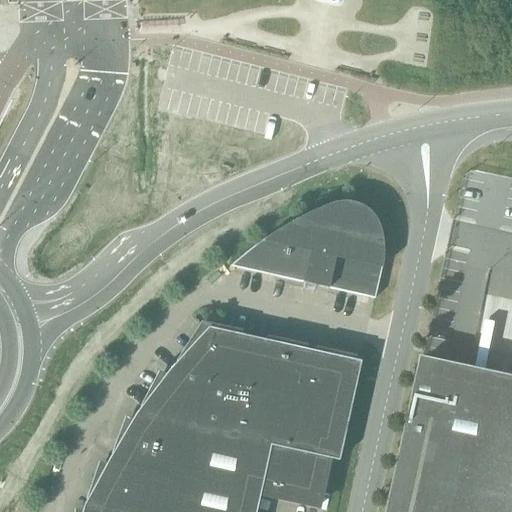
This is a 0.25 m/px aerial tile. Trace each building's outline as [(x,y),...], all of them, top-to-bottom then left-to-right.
[(229,267),(260,273),(267,275),(275,277),(301,283),(303,284),(303,283),(314,286),(325,288),(325,289),(327,289),(331,289),(353,294),(361,296),(369,298),(374,299),(381,267),(382,259),(382,256),(382,251),(382,245),(382,243),(381,238),(380,231),(379,228),(378,224),(377,223),(375,220),(373,217),(371,214),(368,212),(366,209),(363,207),(358,205),(354,203),(349,202),(345,201),(340,201),(336,202),(330,204),(321,207),(310,212),(306,214),(299,217),(287,224),(278,229),(270,234),(266,237),(254,246),(242,255),(229,267)] [(263,340),(239,335),(240,330),(203,322),(182,349),(175,362),(167,371),(252,390),(263,340)] [(252,390),(241,440),(298,452),(320,353),(321,348),(315,347),(314,351),(305,349),(306,345),(266,336),(265,340),(263,340),(252,390)] [(320,353),(298,452),(328,459),(337,461),(359,361),(354,360),(355,356),(321,348),(320,353)] [(511,511),(511,382),(507,382),(484,377),(469,373),(456,370),(444,368),(445,363),(424,359),(420,379),(417,378),(409,416),(407,424),(387,511),(511,511)] [(167,371),(164,375),(158,371),(154,376),(139,407),(134,414),(133,416),(187,428),(241,440),(252,390),(167,371)] [(111,454),(107,461),(176,476),(187,428),(133,416),(131,419),(124,417),(122,421),(110,454),(111,454)] [(317,507),(328,459),(298,452),(241,440),(187,428),(176,476),(168,511),(254,511),(256,504),(259,490),(267,492),(275,494),(274,498),(317,507)] [(85,501),(83,506),(111,511),(168,511),(176,476),(107,461),(105,464),(98,462),(85,500),(85,501)]
